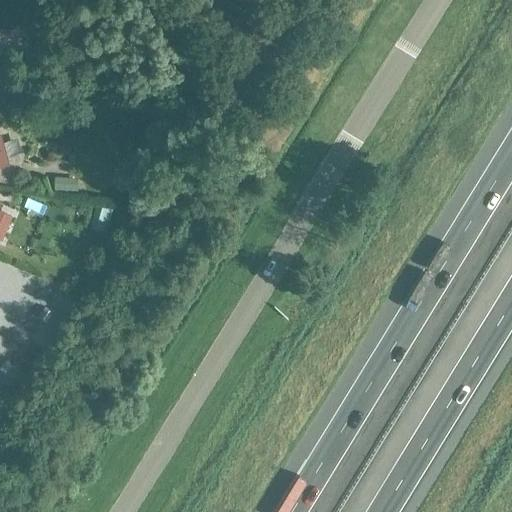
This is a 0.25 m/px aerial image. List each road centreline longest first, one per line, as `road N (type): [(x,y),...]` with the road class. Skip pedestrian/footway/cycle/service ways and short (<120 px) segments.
road 1 (motorway): [(511,158),(294,511)]
road 2 (motorway): [(393,511),(511,321)]
